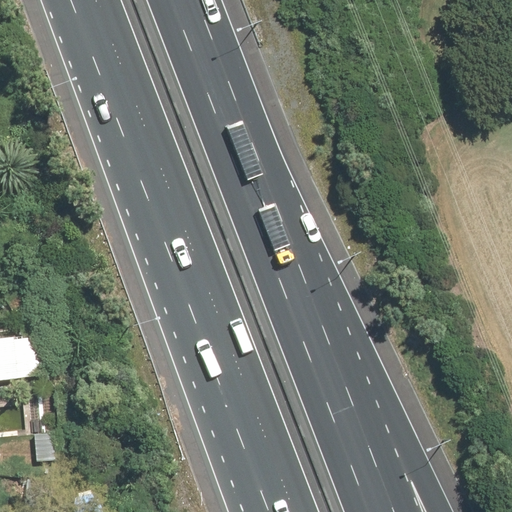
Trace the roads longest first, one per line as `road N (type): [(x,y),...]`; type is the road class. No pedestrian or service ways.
road 1 (motorway): [(293,511),(96,0)]
road 2 (motorway): [(246,195),(435,511)]
road 3 (motorway): [(246,195),(368,511)]
road 4 (motorway): [(173,0),(246,195)]
